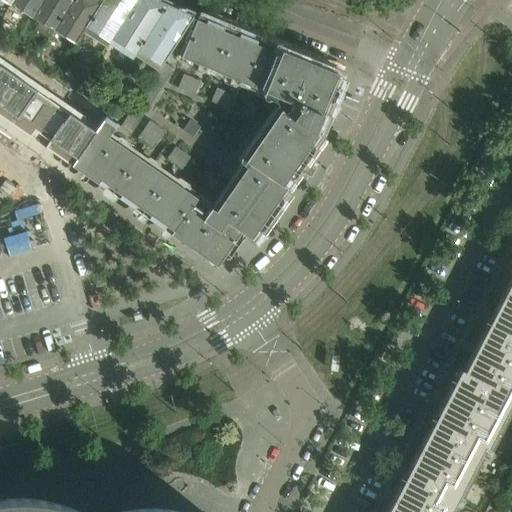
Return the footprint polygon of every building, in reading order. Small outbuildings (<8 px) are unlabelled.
[(12,0),(9,5),(5,12),(20,21),(24,14),(31,18),(42,0),(12,0)] [(42,0),(31,18),(53,31),(71,0),(42,0)] [(71,0),(53,31),(75,43),(82,31),(100,0),(71,0)] [(100,0),(82,31),(106,46),(108,44),(134,0),(100,0)] [(134,0),(108,44),(132,59),(134,55),(166,2),(162,0),(134,0)] [(166,2),(134,55),(158,70),(162,63),(176,42),(176,41),(193,14),(194,13),(167,2),(166,2)] [(186,43),(180,56),(181,57),(198,64),(214,71),(231,78),(246,84),(263,91),(281,98),(291,103),(285,112),(279,109),(244,160),(248,163),(215,211),(210,207),(209,210),(203,218),(235,239),(240,231),(245,235),(250,238),(256,229),(264,218),(279,196),(285,187),(282,184),(287,176),(303,154),(310,143),(316,134),(314,133),(319,121),(318,121),(321,115),(321,114),(327,100),(332,87),(338,74),(334,72),(330,70),(289,53),(284,51),(280,50),(264,43),(262,42),(258,40),(248,37),(239,33),(234,31),(231,29),(229,28),(224,27),(214,22),(206,19),(201,17),(197,15),(197,16),(186,43)] [(158,70),(121,127),(132,134),(173,69),(162,63),(158,70)] [(0,116),(63,160),(71,165),(94,131),(0,65),(0,116)] [(184,74),(178,88),(187,92),(192,78),(184,74)] [(192,78),(187,92),(195,95),(200,81),(192,78)] [(217,88),(211,102),(220,105),(226,92),(217,88)] [(226,92),(220,105),(228,109),(234,95),(226,92)] [(250,102),(244,116),(253,119),(258,106),(258,105),(250,102)] [(94,131),(71,165),(216,266),(222,257),(223,257),(235,239),(203,218),(189,208),(196,198),(196,197),(108,136),(110,133),(116,124),(105,116),(99,124),(94,131)] [(150,121),(138,139),(153,149),(161,137),(165,131),(150,121)] [(176,147),(167,159),(182,169),(190,157),(176,147)] [(205,168),(197,180),(212,190),(220,178),(205,168)] [(200,194),(193,206),(205,214),(212,202),(200,194)] [(511,268),(510,273),(511,274),(511,277),(494,313),(511,322),(511,268)] [(511,322),(494,313),(486,328),(494,332),(491,337),(483,333),(473,354),(511,373),(511,322)] [(460,369),(444,401),(497,428),(511,398),(511,373),(473,354),(463,371),(460,369)] [(444,401),(429,429),(418,450),(465,474),(469,465),(473,466),(483,446),(487,448),(497,428),(444,401)] [(418,450),(393,498),(420,511),(449,511),(464,483),(461,482),(465,474),(418,450)] [(0,511),(180,511),(170,510),(159,509),(152,509),(146,509),(139,509),(135,510),(132,510),(125,511),(121,511),(79,511),(77,511),(68,507),(62,505),(57,503),(47,501),(38,500),(31,499),(21,498),(14,498),(4,499),(0,499),(0,511)] [(420,511),(393,498),(386,511),(420,511)]
